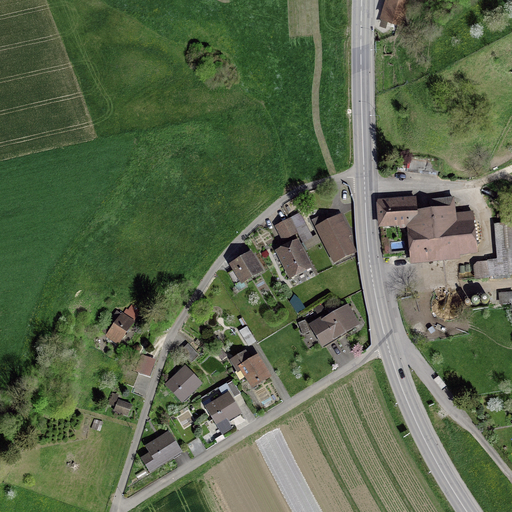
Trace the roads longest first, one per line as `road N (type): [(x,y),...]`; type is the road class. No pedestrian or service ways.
road 1 (residential): [(387,346),(120,508),(115,490),(161,349),(220,259),(262,213),(295,192),(366,173)]
road 2 (primary): [(471,511),(417,424),(387,346)]
road 3 (track): [(511,479),(415,365),(387,346)]
road 4 (primary): [(387,346),(371,273),(366,173)]
road 5 (primary): [(366,173),(362,0)]
